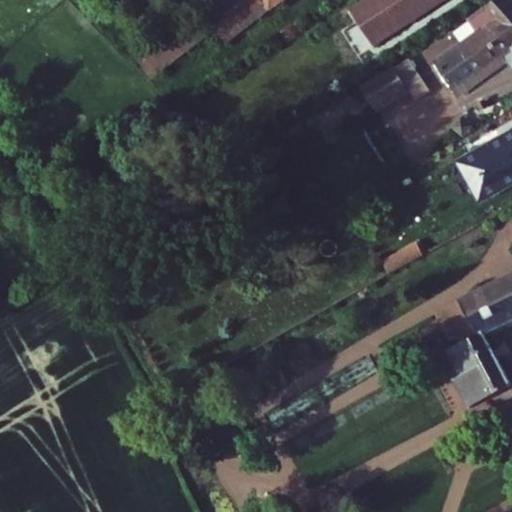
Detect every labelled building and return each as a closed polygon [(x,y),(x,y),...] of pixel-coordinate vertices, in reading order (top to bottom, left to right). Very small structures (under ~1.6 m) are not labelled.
[(230,0),(209,19),(236,48),(274,18),(258,0),(230,0)] [(258,0),(274,18),(296,0),(258,0)] [(381,0),(367,9),(390,45),(459,0),(381,0)] [(459,65),(475,87),(511,60),(511,1),(505,8),(511,17),(511,26),(481,51),(471,38),(435,63),(445,75),(459,65)] [(157,81),(204,45),(187,23),(140,59),(157,81)] [(422,89),(428,97),(440,90),(419,61),(407,69),(422,89)] [(376,91),(390,110),(422,89),(407,69),(376,91)] [(494,138),(511,127),(511,111),(487,126),(494,138)] [(500,198),(511,191),(511,139),(478,159),(500,198)] [(409,270),(445,249),(439,238),(402,259),(409,270)] [(511,281),(481,298),(502,338),(511,333),(511,281)] [(463,366),(487,410),(511,396),(511,357),(502,338),(481,298),(451,315),(454,321),(442,327),(450,341),(462,334),(470,350),(464,353),(469,363),(463,366)] [(383,359),(390,373),(450,341),(442,327),(383,359)]
